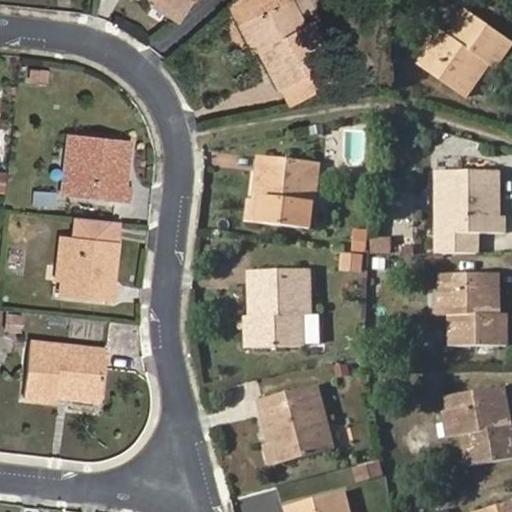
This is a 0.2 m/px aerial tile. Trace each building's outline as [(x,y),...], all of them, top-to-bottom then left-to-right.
[(151,0),(154,2),(181,18),(191,0),(151,0)] [(280,91),(327,66),(331,64),(310,26),(302,30),(286,2),(285,0),(236,0),(233,4),(244,25),(258,51),(280,91)] [(178,24),(181,18),(154,2),(151,9),(178,24)] [(421,66),(463,96),(486,63),(492,68),(511,42),(470,15),(452,40),(443,34),(421,66)] [(250,55),(258,51),(244,25),(235,29),(250,55)] [(331,64),(327,66),(336,84),(354,76),(344,57),(331,64)] [(336,84),(327,66),(280,91),(289,108),(336,84)] [(46,73),(31,71),(29,81),(44,83),(46,73)] [(125,143),(75,136),(69,197),(124,203),(126,187),(122,186),(125,143)] [(255,203),(252,223),(310,230),(318,166),(260,158),(255,203)] [(497,174),(446,175),(447,234),(447,255),(482,254),(482,234),(503,234),(504,219),(497,218),(497,174)] [(244,222),(252,223),(255,203),(246,202),(244,222)] [(71,219),(69,238),(110,243),(113,223),(71,219)] [(368,253),(369,231),(356,230),(355,252),(368,253)] [(370,237),(370,251),(392,251),(392,237),(370,237)] [(69,238),(64,238),(58,296),(109,302),(115,243),(110,243),(69,238)] [(363,272),(364,253),(340,253),(340,272),(363,272)] [(252,317),(252,348),(302,347),(302,342),(303,314),(309,313),(309,272),(252,273),(252,317)] [(442,275),(442,315),(451,315),(453,346),(502,346),(501,315),(494,316),(493,275),(442,275)] [(23,334),(24,315),(7,313),(5,332),(23,334)] [(320,314),(303,314),(302,342),(320,342),(320,314)] [(242,348),(252,348),(252,317),(242,317),(242,348)] [(53,393),(97,398),(98,398),(103,351),(28,342),(23,398),(52,401),(53,399),(53,393)] [(353,374),(352,364),(338,368),(340,378),(353,374)] [(271,444),(276,464),(332,449),(315,387),(259,401),(271,444)] [(467,436),(472,466),(511,459),(511,427),(508,428),(500,389),(450,397),(457,437),(467,436)] [(97,404),(97,398),(53,393),(53,399),(97,404)] [(266,467),(276,464),(271,444),(261,445),(266,467)] [(383,474),(380,460),(356,468),(359,481),(383,474)] [(288,511),(347,511),(342,494),(288,508),(288,511)] [(511,511),(511,503),(480,511),(511,511)]
